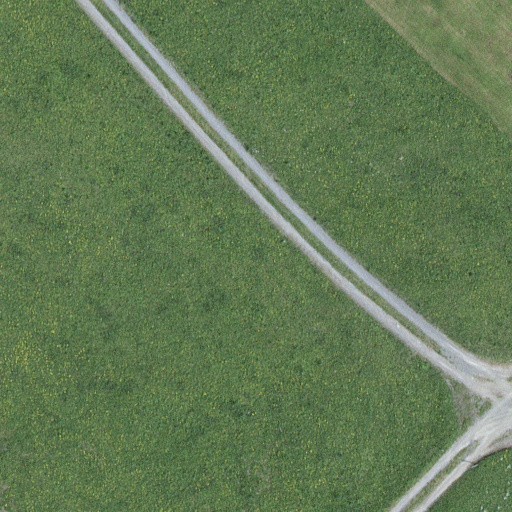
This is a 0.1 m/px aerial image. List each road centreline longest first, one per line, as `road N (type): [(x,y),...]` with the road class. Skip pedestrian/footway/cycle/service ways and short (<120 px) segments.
road 1 (track): [(104,0),(347,281),(511,403)]
road 2 (track): [(407,511),(511,408)]
